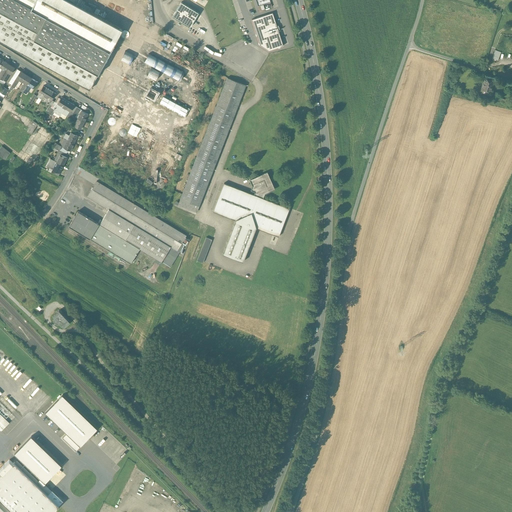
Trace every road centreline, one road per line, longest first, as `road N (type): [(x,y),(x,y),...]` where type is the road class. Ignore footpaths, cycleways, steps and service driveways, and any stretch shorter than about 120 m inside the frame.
road 1 (track): [(291,511),(319,430),(354,215),(422,0)]
road 2 (primary): [(299,0),(323,128),(327,246),(312,370),(265,511)]
road 3 (track): [(233,511),(66,310),(52,304),(48,313),(69,331)]
road 4 (residential): [(0,47),(96,106),(53,200)]
